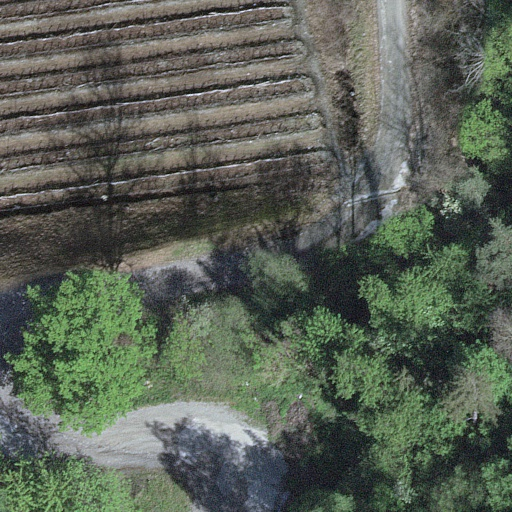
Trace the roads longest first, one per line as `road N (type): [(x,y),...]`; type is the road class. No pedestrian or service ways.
road 1 (track): [(393,0),(395,121),(387,172),(343,233),(277,262),(38,306),(0,322)]
road 2 (track): [(0,418),(55,440),(190,437),(229,457),(235,511)]
